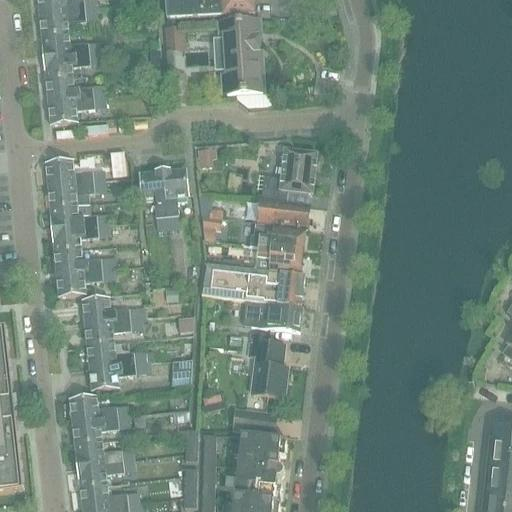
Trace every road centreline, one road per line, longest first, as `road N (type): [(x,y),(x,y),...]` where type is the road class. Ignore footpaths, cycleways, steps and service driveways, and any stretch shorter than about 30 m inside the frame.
road 1 (residential): [(359,119),(306,511)]
road 2 (residential): [(56,511),(18,149)]
road 3 (residential): [(18,149),(144,140),(181,117),(219,115),(249,125),(359,119)]
road 4 (residential): [(18,149),(0,20)]
road 5 (residential): [(361,0),(368,21),(359,119)]
